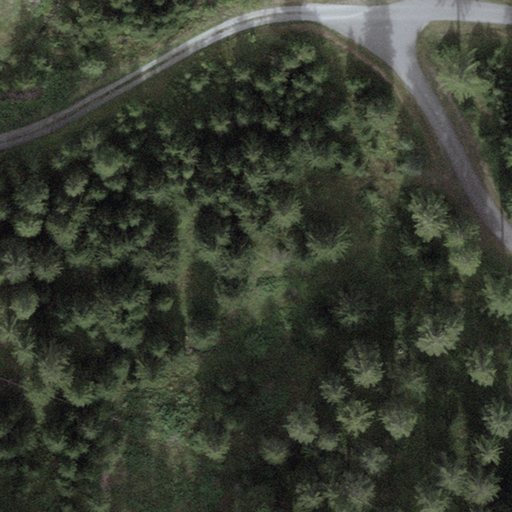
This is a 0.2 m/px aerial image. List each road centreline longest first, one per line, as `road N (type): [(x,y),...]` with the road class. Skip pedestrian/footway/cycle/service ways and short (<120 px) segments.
road 1 (track): [(384,21),(308,13),(223,26),(66,113),(0,138)]
road 2 (track): [(511,14),(448,5),(384,21),(511,239)]
